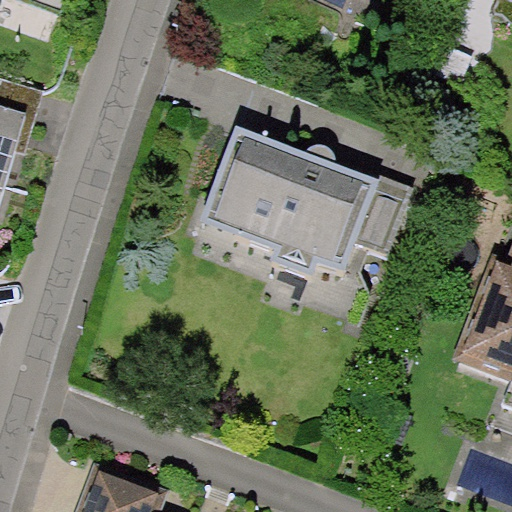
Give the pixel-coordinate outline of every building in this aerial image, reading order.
[(0,0),(0,26),(49,46),(63,0),(0,0)] [(0,219),(38,97),(0,85),(0,219)] [(413,202),(233,132),(194,230),(333,284),(344,257),(386,273),(413,202)] [(511,270),(508,283),(489,275),(452,370),(511,389),(511,392),(503,416),(511,419),(511,270)] [(149,511),(154,503),(96,482),(84,511),(149,511)]
